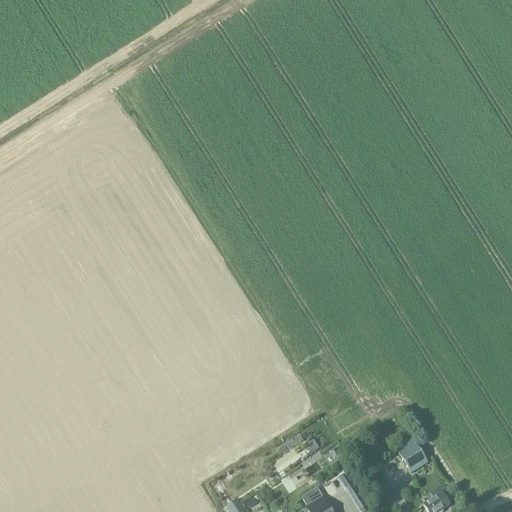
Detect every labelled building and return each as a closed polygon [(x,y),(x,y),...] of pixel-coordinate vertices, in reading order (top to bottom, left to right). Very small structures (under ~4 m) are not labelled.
[(410,474),(426,464),(414,444),(397,454),(410,474)] [(451,499),(446,492),(443,487),(430,495),(433,500),(422,507),(425,511),(439,511),(449,506),(446,502),(451,499)] [(225,507),(228,511),(243,511),(236,501),(225,507)] [(329,511),(323,501),(306,511),(329,511)] [(253,502),(245,505),(247,510),(255,507),(253,502)]
